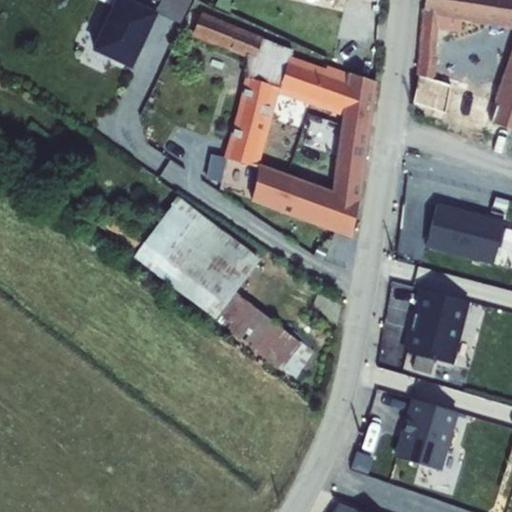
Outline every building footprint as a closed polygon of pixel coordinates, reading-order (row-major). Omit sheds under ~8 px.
[(137,0),(109,0),(111,1),(90,48),(133,67),(159,10),(137,0)] [(162,0),(159,10),(186,21),(195,0),(162,0)] [(511,0),(426,0),(412,107),(485,132),(489,122),(511,129),(511,50),(496,101),(431,80),(436,29),(457,31),(458,18),(511,24),(511,0)] [(199,19),(196,37),(224,40),(251,55),(248,73),(209,180),(349,228),(378,74),(348,60),(346,74),(309,61),(312,53),(289,45),(289,44),(233,24),(199,19)] [(257,263),(172,200),(130,255),(283,370),(301,346),(233,295),(257,263)] [(434,206),(424,248),(492,265),(502,224),(434,206)] [(448,365),(464,302),(420,291),(414,315),(412,314),(407,331),(410,332),(404,354),(448,365)] [(449,432),(455,413),(410,400),(404,420),(406,420),(394,459),(438,471),(444,450),(447,451),(452,433),(449,432)] [(373,511),(343,500),(333,511),(373,511)]
